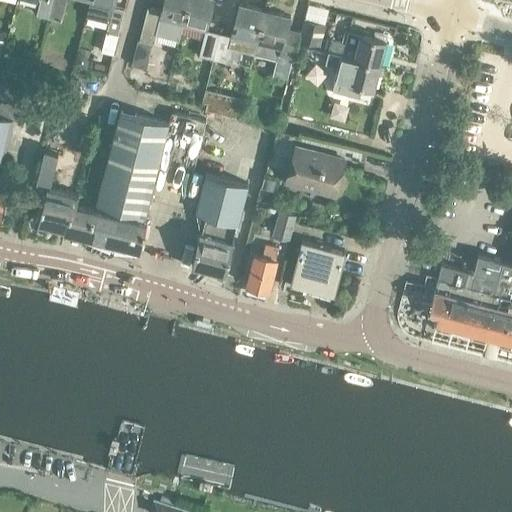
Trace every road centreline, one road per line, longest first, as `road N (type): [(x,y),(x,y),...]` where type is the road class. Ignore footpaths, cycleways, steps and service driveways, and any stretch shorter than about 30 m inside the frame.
road 1 (tertiary): [(378,336),(376,308),(449,15)]
road 2 (tertiary): [(166,299),(338,343),(378,336)]
road 3 (tertiary): [(0,259),(166,299)]
road 4 (tertiary): [(511,384),(406,358),(378,336)]
